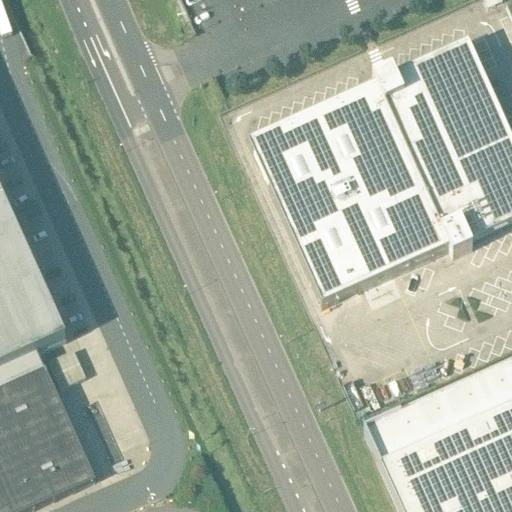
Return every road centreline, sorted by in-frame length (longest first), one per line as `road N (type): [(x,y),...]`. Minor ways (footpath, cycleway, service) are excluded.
road 1 (secondary): [(335,511),(106,0)]
road 2 (secondary): [(67,0),(291,511)]
